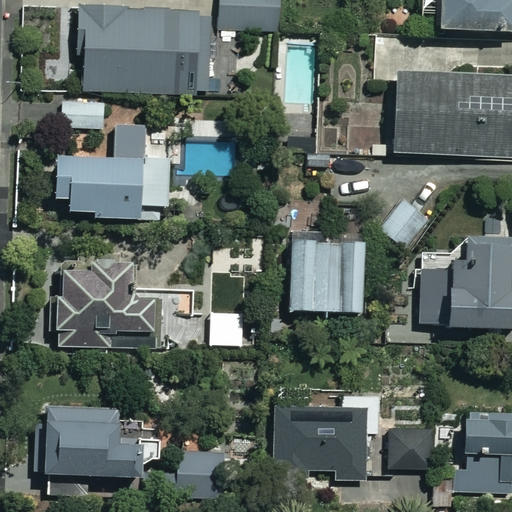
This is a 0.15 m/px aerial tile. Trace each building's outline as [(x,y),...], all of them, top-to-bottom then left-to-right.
[(275,0),(218,0),(219,34),(276,33),(275,0)] [(416,0),(417,15),(435,15),(435,38),(511,37),(511,3),(487,4),(487,0),(416,0)] [(74,11),(74,61),(80,61),(80,98),(220,97),(220,81),(206,81),(206,20),(192,20),(191,10),(74,11)] [(511,78),(387,81),(389,162),(511,159),(511,78)] [(103,103),(58,103),(58,131),(103,131),(103,103)] [(91,219),(91,224),(138,224),(138,214),(164,213),(164,154),(170,154),(169,130),(112,131),(112,162),(53,163),(53,212),(65,212),(65,219),(91,219)] [(428,221),(404,201),(378,234),(402,253),(428,221)] [(366,242),(287,243),(288,317),(367,316),(366,242)] [(418,255),(418,270),(412,270),(412,289),(418,289),(418,328),(443,328),(443,333),(511,333),(511,242),(462,242),(462,265),(456,265),(456,256),(418,255)] [(136,291),(128,291),(128,276),(58,276),(58,301),(53,301),(53,354),(154,354),(154,304),(136,304),(136,291)] [(286,398),(270,398),(271,475),(335,474),(335,483),(364,482),(363,436),(375,436),(375,399),(338,400),(339,411),(286,412),(286,398)] [(511,413),(468,413),(468,425),(461,425),(461,475),(451,475),(451,495),(508,495),(508,487),(511,486),(511,413)] [(113,417),(41,417),(41,483),(137,483),(137,451),(113,451),(113,417)] [(428,429),(387,429),(388,472),(429,472),(428,429)] [(220,463),(220,456),(175,455),(174,501),(227,502),(228,463),(220,463)]
